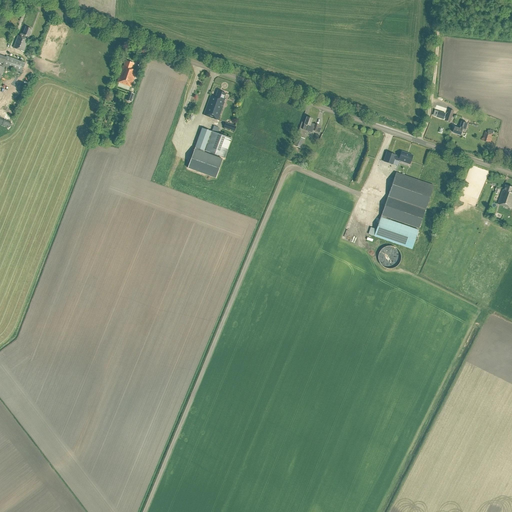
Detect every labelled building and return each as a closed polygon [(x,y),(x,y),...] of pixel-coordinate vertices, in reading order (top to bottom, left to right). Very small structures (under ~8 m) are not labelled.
[(32,29),(25,27),(23,34),(20,33),(19,36),(18,36),(13,48),(23,52),(28,40),(27,39),(28,37),(29,37),(32,29)] [(6,56),(6,57),(0,55),(0,62),(3,64),(3,66),(21,73),(25,63),(6,56)] [(134,64),(125,61),(123,67),(123,66),(117,82),(119,83),(118,86),(129,90),(130,86),(131,87),(136,71),(132,69),(134,64)] [(225,94),(217,91),(215,98),(210,96),(203,115),(218,120),(225,99),(224,98),(225,94)] [(126,100),(131,102),(131,101),(133,101),(135,94),(128,92),(126,100)] [(446,120),(451,122),(454,111),(449,110),(446,120)] [(438,111),(436,117),(444,120),(446,114),(438,111)] [(306,117),(302,129),(306,131),(312,133),(313,130),(316,131),(318,125),(314,124),(314,125),(310,123),(312,119),(306,117)] [(455,127),(453,133),(461,136),(463,131),(465,131),(468,124),(461,122),(459,129),(455,127)] [(225,123),(224,127),(234,131),(236,127),(225,123)] [(202,128),(195,147),(187,168),(215,178),(222,160),(204,153),(205,151),(225,158),(232,139),(202,128)] [(481,140),(490,143),(494,132),(488,130),(488,132),(485,131),(483,138),(482,138),(481,140)] [(293,145),(301,148),(304,139),(297,136),(293,145)] [(401,152),(399,157),(395,156),(395,155),(386,152),(383,162),(392,165),(394,160),(398,161),(398,160),(409,164),(412,156),(401,152)] [(419,229),(434,186),(396,173),(376,229),(371,227),(368,234),(412,249),(418,230),(390,220),(390,219),(419,229)] [(511,187),(505,185),(504,190),(503,190),(498,204),(511,209),(511,208),(511,187)]
